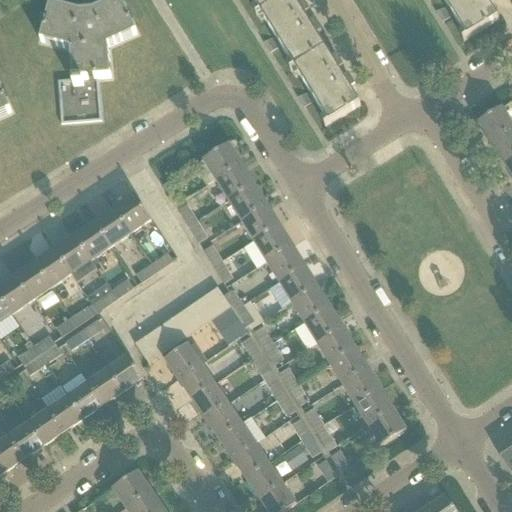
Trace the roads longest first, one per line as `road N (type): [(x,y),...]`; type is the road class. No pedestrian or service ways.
road 1 (residential): [(460,443),(300,190)]
road 2 (residential): [(0,232),(213,100),(233,99)]
road 3 (residential): [(29,511),(134,439),(156,437),(214,511)]
road 4 (residential): [(511,250),(426,110)]
road 5 (residential): [(405,123),(325,0)]
road 6 (residential): [(300,190),(405,123)]
